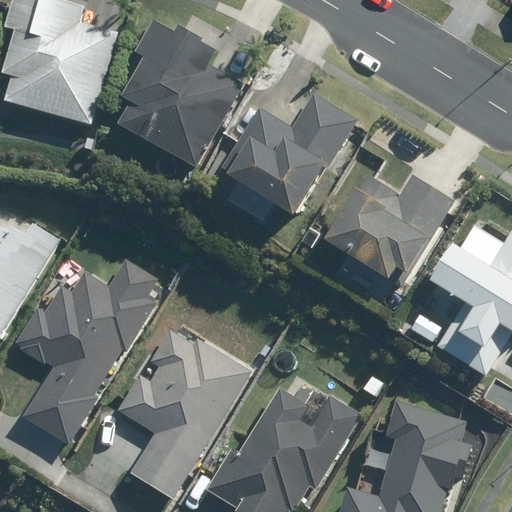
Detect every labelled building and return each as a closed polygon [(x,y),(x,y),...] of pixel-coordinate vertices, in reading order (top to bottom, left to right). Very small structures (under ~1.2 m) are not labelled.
[(93,129),(118,35),(84,26),(88,10),(49,0),(12,0),(3,34),(13,36),(3,76),(12,78),(5,105),(93,129)] [(197,172),(247,89),(208,66),(218,50),(178,26),(172,36),(153,24),(133,57),(144,64),(122,102),(132,108),(121,126),(197,172)] [(297,225),(359,122),(314,96),(294,130),(262,111),(221,179),(297,225)] [(403,291),(454,204),(413,180),(403,196),(368,176),(326,246),(346,258),(334,278),(381,306),(393,285),(403,291)] [(0,346),(60,244),(19,220),(2,210),(0,212),(0,346)] [(465,308),(438,351),(486,381),(511,340),(511,235),(489,271),(455,250),(432,286),(465,308)] [(69,447),(158,306),(149,300),(160,283),(126,262),(110,288),(88,274),(74,296),(62,288),(45,315),(41,312),(17,350),(53,373),(24,419),(69,447)] [(172,503),(253,375),(198,340),(193,347),(172,334),(152,366),(162,372),(154,386),(141,378),(118,415),(154,437),(129,476),(172,503)] [(234,453),(208,498),(231,511),(304,511),(362,415),(332,398),(322,416),(279,390),(240,457),(234,453)] [(381,498),(347,490),(341,511),(442,511),(449,487),(462,491),(472,451),(464,449),(471,422),(398,403),(389,438),(396,440),(381,498)]
